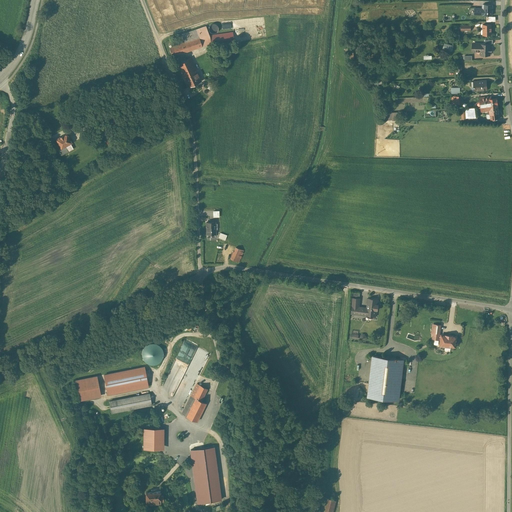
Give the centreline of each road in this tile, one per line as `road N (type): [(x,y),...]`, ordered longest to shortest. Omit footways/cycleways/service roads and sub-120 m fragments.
road 1 (unclassified): [(511,310),(236,267),(199,275)]
road 2 (unclassified): [(199,275),(190,125),(142,0)]
road 3 (track): [(336,511),(335,396),(346,284)]
road 4 (unclassified): [(199,275),(0,368)]
road 5 (unclassified): [(508,511),(511,310)]
road 6 (unclassified): [(511,130),(504,0)]
